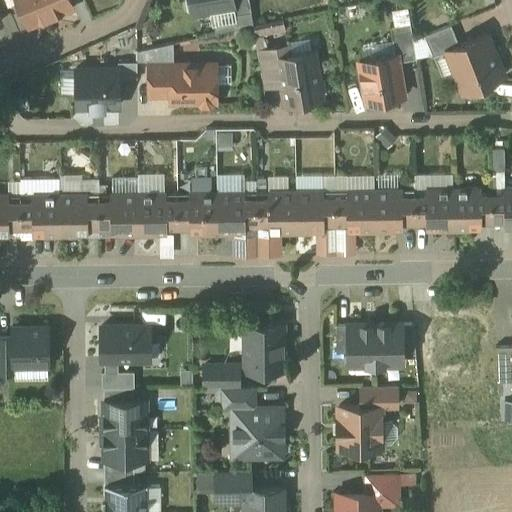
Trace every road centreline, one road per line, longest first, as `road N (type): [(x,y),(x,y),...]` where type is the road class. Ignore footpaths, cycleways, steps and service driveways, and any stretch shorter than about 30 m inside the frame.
road 1 (residential): [(0,131),(511,119)]
road 2 (residential): [(306,280),(71,280)]
road 3 (residential): [(71,280),(76,511)]
road 4 (residential): [(310,511),(306,280)]
road 5 (residential): [(511,272),(306,280)]
road 6 (residential): [(134,0),(126,17),(0,72)]
